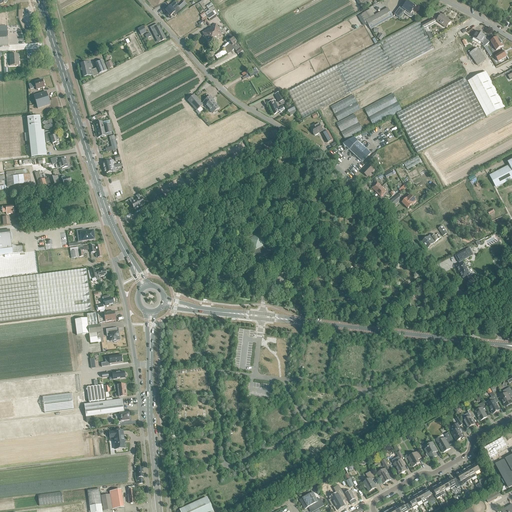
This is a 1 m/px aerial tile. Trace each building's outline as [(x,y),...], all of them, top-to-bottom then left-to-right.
[(412,12),(415,8),(416,8),(407,1),(403,8),(401,6),(395,14),(400,18),(404,13),(409,17),(410,17),(411,17),(412,17),(413,16),(413,15),(413,14),(413,13),(412,12)] [(178,7),(174,2),(170,6),(165,10),(170,16),(172,14),(175,16),(176,15),(181,11),(178,7)] [(217,14),(213,7),(205,12),(209,19),(217,14)] [(365,20),(367,23),(367,24),(370,28),(371,30),(393,17),(388,8),(374,16),(365,20)] [(370,10),(359,17),(362,22),(364,25),(367,23),(365,20),(374,16),(370,10)] [(436,21),(446,28),(451,22),(441,15),(436,21)] [(422,25),(424,28),(426,27),(435,22),(433,18),(422,25)] [(302,117),(317,109),(429,49),(432,47),(417,20),(375,43),(374,44),(331,68),(287,91),(302,117)] [(157,24),(150,28),(155,38),(156,40),(157,39),(159,42),(165,39),(159,26),(158,27),(157,24)] [(218,26),(217,25),(216,25),(216,24),(202,33),(204,35),(210,44),(220,37),(220,38),(221,37),(220,37),(222,36),(220,32),(222,30),(223,29),(221,26),(220,26),(218,28),(217,26),(218,26)] [(0,46),(8,46),(7,32),(7,26),(0,26),(0,46)] [(138,29),(141,35),(147,32),(144,26),(138,29)] [(480,45),(481,43),(482,43),(485,37),(476,31),(473,38),(472,40),(480,45)] [(491,42),(496,51),(503,46),(498,37),(491,42)] [(232,46),(229,42),(228,43),(222,47),(228,54),(229,52),(233,50),(234,49),(236,52),(241,49),(236,43),(234,44),(235,45),(234,45),(232,46)] [(477,66),(486,60),(478,47),(469,53),(477,66)] [(498,62),(506,57),(503,51),(495,56),(498,62)] [(10,66),(14,66),(19,65),(18,55),(9,55),(10,66)] [(459,59),(430,72),(437,90),(467,77),(459,59)] [(107,71),(106,69),(103,61),(95,64),(97,69),(92,70),(90,62),(79,65),(82,78),(92,76),(93,77),(99,75),(99,74),(103,72),(107,71)] [(486,117),(505,108),(486,72),(470,80),(468,82),(486,117)] [(381,98),(404,87),(397,73),(374,83),(381,98)] [(465,79),(397,114),(417,154),(421,152),(486,118),(465,79)] [(42,80),(34,83),(28,85),(30,90),(33,89),(33,88),(35,87),(36,90),(45,87),(42,80)] [(37,109),(50,105),(48,97),(46,92),(33,96),(37,109)] [(279,103),(281,102),(284,101),(279,93),(275,95),(279,103)] [(196,110),(197,110),(202,105),(194,95),(188,101),(196,110)] [(391,95),(373,104),(381,120),(399,111),(391,95)] [(210,96),(208,98),(204,101),(206,104),(205,105),(208,108),(213,113),(219,108),(212,101),(213,100),(213,99),(210,96)] [(350,98),(327,108),(333,123),(357,112),(350,98)] [(284,110),(282,107),(278,109),(274,100),(268,103),(273,115),(284,110)] [(0,161),(3,161),(16,159),(31,158),(27,118),(27,117),(27,115),(0,117),(0,161)] [(56,124),(56,123),(55,122),(55,121),(54,119),(53,118),(52,117),(51,117),(50,116),(48,116),(46,117),(45,117),(44,118),(43,119),(42,120),(42,121),(41,122),(41,124),(42,125),(42,127),(43,128),(44,129),(45,130),(46,130),(47,131),(49,131),(50,131),(51,130),(52,130),(54,129),(55,127),(55,126),(56,125),(56,124)] [(333,125),(342,142),(359,133),(349,116),(333,125)] [(46,156),(44,140),(43,131),(41,131),(40,117),(28,118),(27,118),(31,158),(46,156)] [(111,128),(112,128),(111,124),(109,125),(108,124),(103,126),(102,122),(95,124),(97,131),(105,129),(105,128),(109,127),(109,128),(111,128)] [(323,130),(319,124),(311,129),(311,130),(313,134),(314,136),(316,135),(318,134),(320,132),(322,131),(323,133),(323,134),(322,135),(327,143),(333,140),(328,131),(326,132),(324,129),(323,130)] [(105,129),(97,131),(97,135),(98,138),(105,136),(105,134),(110,132),(113,131),(112,128),(111,128),(109,128),(109,127),(105,128),(105,129)] [(272,138),(274,140),(278,138),(277,135),(278,135),(277,133),(276,130),(270,133),(272,138)] [(51,137),(49,133),(45,134),(46,143),(52,141),(52,144),(55,143),(55,146),(59,144),(59,143),(58,142),(59,142),(57,135),(51,137)] [(354,139),(343,144),(345,148),(346,147),(349,150),(362,162),(370,153),(357,141),(354,139)] [(372,161),(373,161),(377,156),(374,154),(368,160),(371,162),(372,161)] [(66,162),(65,162),(64,159),(60,161),(59,157),(51,159),(52,165),(55,164),(57,165),(58,169),(61,168),(62,169),(68,167),(66,162)] [(406,168),(421,164),(419,158),(405,163),(406,168)] [(104,169),(113,166),(113,163),(114,163),(113,160),(102,163),(104,169)] [(113,166),(104,169),(105,174),(106,174),(109,173),(110,173),(113,172),(114,172),(115,172),(114,169),(117,168),(117,167),(122,166),(122,164),(113,166)] [(490,176),(496,187),(511,178),(511,164),(510,166),(509,167),(509,166),(490,176)] [(367,177),(370,174),(374,170),(369,165),(362,172),(367,177)] [(41,180),(40,178),(38,172),(35,173),(39,188),(46,186),(47,187),(51,185),(51,186),(55,185),(56,185),(55,185),(59,183),(58,180),(57,176),(52,177),(45,180),(44,179),(41,180)] [(27,175),(6,177),(7,186),(30,183),(29,174),(27,175)] [(71,181),(71,180),(70,179),(69,178),(67,178),(66,178),(66,177),(65,177),(64,176),(61,177),(62,178),(62,179),(58,180),(59,183),(63,182),(64,185),(71,183),(71,182),(71,181)] [(386,192),(377,183),(372,188),(381,197),(386,192)] [(139,207),(144,205),(141,198),(140,198),(139,195),(136,196),(138,199),(135,200),(139,207)] [(392,208),(395,205),(402,199),(399,195),(397,196),(392,201),(388,203),(390,205),(392,208)] [(412,205),(413,205),(416,201),(410,195),(407,199),(406,198),(402,203),(408,209),(412,205)] [(139,207),(135,200),(133,201),(132,198),(129,200),(131,203),(129,203),(130,204),(130,205),(132,204),(134,210),(139,207)] [(14,214),(13,206),(2,207),(3,213),(6,212),(6,214),(14,214)] [(438,229),(439,231),(443,236),(445,235),(447,234),(442,226),(441,227),(438,229)] [(266,244),(261,234),(264,232),(262,227),(257,230),(258,233),(254,235),(248,238),(247,235),(242,238),(244,242),(248,241),(253,250),(250,252),(252,257),(272,247),(269,242),(266,244)] [(0,230),(0,255),(17,253),(16,247),(11,244),(9,230),(0,230)] [(85,233),(84,230),(77,231),(78,235),(81,235),(82,241),(94,240),(93,232),(85,233)] [(422,242),(425,245),(428,249),(434,244),(434,243),(435,242),(441,237),(438,234),(436,236),(435,235),(432,238),(430,236),(422,242)] [(100,246),(97,246),(95,247),(95,245),(93,245),(91,246),(89,246),(91,253),(91,254),(92,254),(92,253),(96,252),(101,251),(100,246)] [(71,258),(84,257),(83,250),(89,250),(88,246),(70,248),(71,258)] [(459,263),(460,265),(456,267),(463,278),(470,274),(464,263),(463,263),(462,261),(473,255),(469,249),(455,256),(459,263)] [(89,270),(92,279),(96,278),(97,280),(99,279),(99,278),(107,276),(107,275),(107,274),(107,273),(106,273),(105,270),(97,272),(96,273),(95,269),(89,270)] [(0,323),(16,322),(72,315),(92,312),(84,270),(74,271),(72,271),(0,279),(0,323)] [(114,301),(113,299),(112,299),(112,298),(109,299),(108,295),(103,297),(104,303),(103,303),(103,305),(97,306),(98,311),(104,310),(104,307),(114,304),(113,302),(114,301)] [(114,312),(103,313),(97,314),(98,323),(115,321),(114,312)] [(98,326),(96,313),(86,315),(87,318),(75,320),(77,335),(89,334),(101,332),(100,326),(98,326)] [(106,330),(107,337),(109,336),(110,341),(113,341),(113,342),(114,342),(116,342),(117,341),(116,341),(119,340),(119,339),(120,339),(119,336),(118,335),(118,333),(117,332),(118,332),(118,331),(116,332),(116,328),(106,330)] [(97,338),(96,333),(89,334),(90,343),(100,342),(100,338),(97,338)] [(101,363),(102,367),(110,366),(110,364),(122,362),(121,355),(109,357),(109,362),(101,363)] [(125,378),(125,377),(125,376),(125,373),(124,373),(124,372),(112,373),(112,372),(109,373),(109,376),(112,376),(113,380),(125,378)] [(75,375),(46,378),(48,394),(77,390),(75,375)] [(89,403),(105,400),(103,385),(87,388),(89,403)] [(511,396),(511,395),(511,389),(510,387),(503,391),(504,395),(500,397),(505,407),(511,403),(511,402),(509,397),(511,396)] [(489,399),(491,402),(487,405),(493,414),(500,410),(496,404),(498,402),(493,393),(490,395),(491,398),(489,399)] [(90,404),(88,404),(87,404),(84,405),(86,417),(86,422),(94,421),(94,416),(95,416),(96,416),(98,416),(99,416),(99,415),(101,415),(102,415),(105,415),(108,414),(111,414),(114,413),(114,414),(114,413),(117,413),(120,413),(121,413),(121,412),(123,412),(124,412),(122,399),(121,400),(119,400),(118,400),(116,400),(115,400),(115,401),(113,401),(112,401),(110,401),(109,401),(107,402),(106,402),(103,402),(100,403),(100,402),(100,403),(97,403),(94,403),(93,403),(93,404),(91,404),(90,404)] [(487,417),(483,410),(486,408),(483,403),(477,406),(479,410),(475,412),(480,421),(487,417)] [(467,411),(470,417),(463,421),(468,428),(475,424),(472,419),(475,417),(470,410),(467,411)] [(115,416),(116,419),(120,419),(120,422),(121,421),(122,422),(123,422),(124,421),(129,420),(129,419),(130,419),(130,418),(129,417),(128,414),(124,414),(119,414),(114,415),(114,416),(115,416)] [(462,432),(461,429),(460,430),(458,426),(459,426),(460,426),(463,425),(459,417),(456,419),(458,423),(453,426),(453,427),(450,429),(450,430),(456,441),(457,441),(458,442),(465,438),(462,432)] [(124,449),(122,431),(113,432),(109,433),(110,438),(114,437),(115,450),(124,449)] [(451,445),(454,443),(448,433),(445,435),(446,437),(442,440),(441,437),(436,440),(443,453),(450,449),(448,446),(450,445),(451,445)] [(490,459),(498,454),(497,452),(507,446),(503,438),(484,448),(490,459)] [(428,448),(424,450),(426,453),(426,454),(426,455),(426,456),(427,457),(428,457),(430,460),(436,457),(433,452),(437,450),(433,442),(429,444),(426,446),(428,448)] [(511,450),(511,451),(511,453),(511,455),(505,459),(506,460),(503,462),(502,461),(496,464),(496,465),(496,464),(496,465),(500,472),(501,473),(501,472),(504,479),(504,480),(505,480),(509,487),(508,488),(509,488),(511,486),(511,450)] [(417,465),(417,464),(420,463),(418,460),(421,458),(418,452),(414,454),(413,452),(410,453),(411,456),(408,458),(411,462),(410,463),(413,467),(416,465),(417,465)] [(387,470),(390,469),(384,458),(381,459),(383,461),(382,462),(387,470)] [(403,465),(400,460),(394,464),(396,468),(396,469),(397,471),(398,471),(400,474),(399,474),(399,475),(401,474),(402,474),(405,473),(405,472),(406,471),(404,467),(403,465)] [(475,463),(470,466),(475,473),(480,471),(475,463)] [(466,469),(470,476),(472,479),(476,476),(475,473),(470,466),(466,469)] [(391,480),(385,469),(377,474),(380,478),(380,479),(380,480),(381,480),(383,484),(391,480)] [(466,479),(467,481),(472,479),(470,476),(466,469),(461,471),(465,479),(466,479)] [(367,488),(369,492),(376,488),(372,480),(375,478),(371,471),(366,474),(368,480),(363,482),(365,485),(364,485),(364,487),(365,488),(366,488),(367,488)] [(455,479),(460,487),(463,485),(466,482),(467,481),(466,479),(465,479),(461,471),(456,474),(458,477),(455,479)] [(349,487),(353,485),(348,476),(344,478),(349,487)] [(457,489),(460,487),(455,479),(453,480),(451,477),(446,480),(450,487),(451,489),(456,486),(457,489)] [(446,480),(441,482),(446,490),(450,487),(446,480)] [(437,485),(442,496),(445,494),(443,491),(446,490),(441,482),(437,485)] [(339,485),(333,488),(337,496),(331,499),(331,498),(331,499),(328,501),(331,506),(334,504),(337,511),(338,510),(337,510),(345,506),(342,500),(345,498),(346,499),(347,499),(339,485)] [(436,495),(435,496),(437,499),(442,496),(437,485),(432,488),(436,495)] [(422,491),(426,499),(431,496),(427,488),(422,491)] [(90,511),(89,511),(88,511),(102,511),(100,497),(99,489),(87,491),(88,500),(90,511)] [(103,511),(124,508),(121,490),(109,492),(110,495),(101,496),(103,511)] [(350,501),(347,503),(352,511),(354,510),(351,504),(356,501),(355,498),(350,490),(345,493),(350,501)] [(500,496),(497,490),(485,497),(488,503),(500,496)] [(422,491),(417,494),(423,504),(428,501),(426,499),(422,491)] [(62,492),(38,495),(39,505),(63,503),(62,492)] [(413,496),(418,505),(418,506),(423,504),(417,494),(413,496)] [(305,506),(307,508),(309,507),(312,511),(313,511),(324,506),(320,499),(317,500),(315,495),(309,498),(308,496),(300,500),(304,507),(305,506)] [(409,498),(410,498),(408,499),(410,503),(407,504),(410,510),(418,505),(413,496),(412,497),(412,496),(411,496),(410,497),(409,498)] [(212,511),(211,508),(206,498),(186,507),(179,510),(179,511),(212,511)] [(406,511),(408,511),(410,510),(407,504),(404,506),(402,502),(401,503),(400,502),(397,504),(398,505),(401,511),(406,511)]
